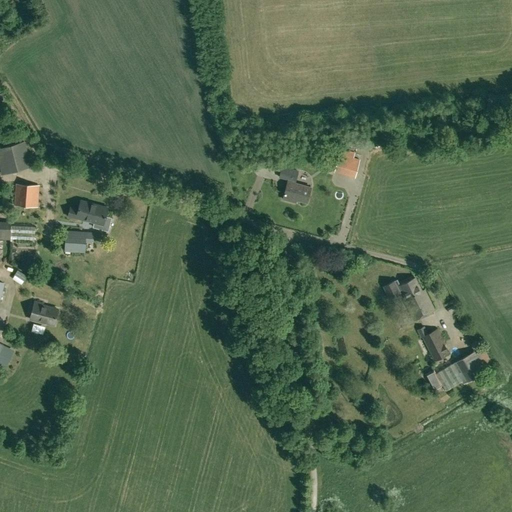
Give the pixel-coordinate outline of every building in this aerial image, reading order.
[(24,141),(4,147),(11,172),(31,166),(24,141)] [(360,160),(339,154),(335,171),(355,176),(360,160)] [(288,181),(283,198),(294,201),(294,199),(307,202),(311,187),(295,183),(298,171),(282,166),(280,176),(289,179),(288,181)] [(15,205),(37,207),(39,185),(16,184),(15,205)] [(81,200),(78,209),(70,207),(68,216),(76,218),(76,217),(103,224),(108,207),(81,200)] [(11,221),(0,220),(0,242),(9,243),(10,238),(11,225),(11,221)] [(36,226),(11,225),(10,238),(35,240),(36,226)] [(92,243),(93,232),(65,230),(64,251),(85,253),(86,242),(92,243)] [(240,231),(237,238),(246,241),(248,234),(240,231)] [(400,291),(402,290),(407,300),(405,301),(414,320),(435,310),(425,289),(422,291),(415,277),(400,285),(397,279),(383,286),(389,299),(401,293),(400,291)] [(43,303),(34,301),(30,318),(54,325),(58,309),(43,305),(43,303)] [(424,327),(417,330),(421,337),(423,337),(435,360),(449,353),(437,329),(428,334),(424,327)] [(462,382),(464,384),(488,369),(477,349),(452,364),(462,382)] [(452,364),(435,373),(441,385),(442,385),(445,391),(457,385),(462,382),(452,364)] [(434,370),(425,375),(433,389),(441,385),(434,370)]
